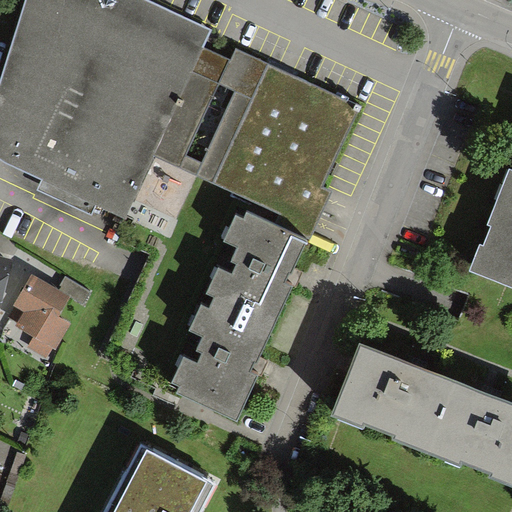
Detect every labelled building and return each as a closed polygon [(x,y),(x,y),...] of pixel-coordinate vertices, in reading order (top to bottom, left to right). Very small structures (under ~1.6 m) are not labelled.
[(211,31),(146,0),(24,0),(0,81),(0,161),(42,180),(37,190),(91,215),(96,206),(126,220),(155,156),(204,48),(211,31)] [(231,61),(204,48),(155,156),(251,201),(247,212),(307,241),(332,192),(322,186),(360,108),(236,49),(231,61)] [(511,278),(511,171),(509,170),(469,259),(511,278)] [(307,241),(247,212),(243,219),(236,216),(224,241),(237,247),(230,262),(237,265),(232,274),(218,268),(206,294),(215,298),(209,309),(202,305),(189,331),(203,338),(196,352),(202,354),(197,363),(184,357),(171,383),(180,387),(177,393),(237,421),(258,376),(251,373),(292,287),(287,284),(307,241)] [(0,223),(0,289),(18,229),(0,223)] [(39,265),(13,312),(57,336),(82,289),(39,265)] [(335,410),(426,448),(463,357),(373,320),(335,410)] [(511,377),(474,362),(463,357),(426,448),(511,483),(511,377)] [(215,511),(228,489),(142,439),(105,511),(215,511)]
